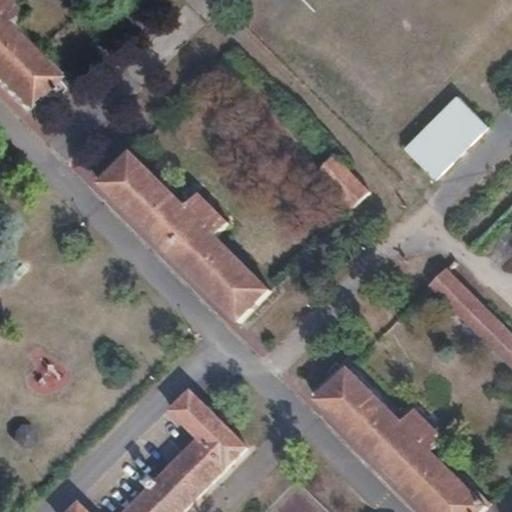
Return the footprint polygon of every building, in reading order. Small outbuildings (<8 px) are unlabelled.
[(0,0),(0,87),(20,107),(53,74),(38,60),(0,21),(0,19),(11,8),(2,0),(0,0)] [(264,89),(228,53),(212,69),(247,104),(264,89)] [(57,70),(43,55),(38,60),(53,74),(57,70)] [(406,153),(458,101),(454,97),(401,149),(406,153)] [(431,179),(484,127),(458,101),(406,153),(431,179)] [(129,151),(97,183),(235,323),(268,290),(212,233),(224,222),(195,194),(183,206),(129,151)] [(335,193),(351,177),(331,156),(315,173),(335,193)] [(367,192),(351,177),(335,193),(350,208),(367,192)] [(444,304),(460,288),(445,271),(427,287),(444,304)] [(460,288),(444,304),(511,371),(511,339),(487,315),(460,288)] [(345,369),(313,402),(423,511),(480,511),(485,508),(471,494),(431,454),(444,441),(414,411),(401,425),(345,369)] [(71,511),(182,511),(245,451),(188,393),(168,413),(197,442),(155,484),(148,477),(140,485),(148,492),(127,511),(84,511),(78,506),(71,511)] [(488,504),(475,490),(471,494),(485,508),(488,504)]
